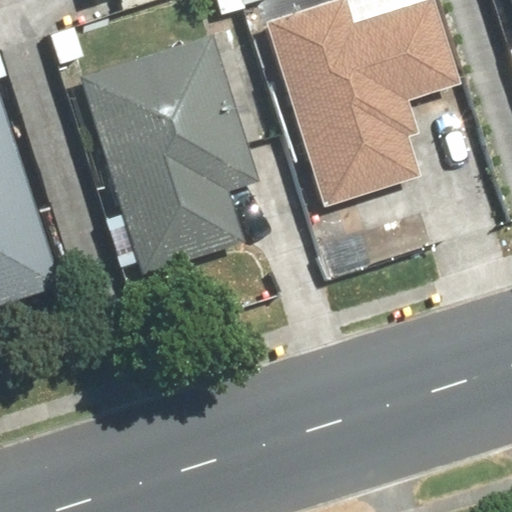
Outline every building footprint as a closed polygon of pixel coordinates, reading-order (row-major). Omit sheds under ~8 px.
[(123,0),(81,0),(85,11),(123,0)] [(418,0),(324,0),(253,21),(314,225),(429,191),(403,105),(446,92),(418,0)] [(511,0),(499,0),(511,42),(511,0)] [(201,39),(70,78),(133,285),(264,246),(201,39)] [(0,122),(0,316),(54,300),(0,122)]
